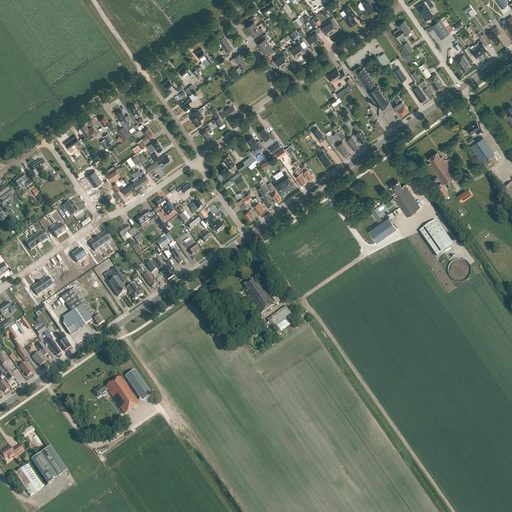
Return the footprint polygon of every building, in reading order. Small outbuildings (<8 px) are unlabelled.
[(266,4),(270,9),(273,6),(276,10),(279,8),(276,3),(275,4),(272,0),(266,4)] [(366,0),(365,1),(367,3),(363,5),(369,14),(374,9),(371,5),(374,3),(371,0),(366,0)] [(428,4),(426,5),(424,1),(416,7),(425,21),(433,15),(429,9),(434,6),(430,0),(426,0),(426,1),(428,4)] [(495,0),(502,9),(507,5),(503,0),(495,0)] [(262,12),(266,18),(269,16),(266,12),(270,9),(266,4),(261,8),(263,12),(262,12)] [(352,16),(355,14),(349,6),(344,10),(347,14),(348,13),(349,15),(344,18),(350,27),(357,22),(352,16)] [(507,22),(503,25),(509,34),(511,31),(511,25),(511,24),(511,16),(506,20),(507,22)] [(246,26),(250,31),(257,26),(254,21),(256,20),(254,17),(248,21),(250,24),(247,26),(246,26)] [(328,24),(333,32),(338,28),(337,28),(336,26),(338,25),(333,17),(327,22),(328,24)] [(299,19),(293,23),(296,28),(302,24),(299,19)] [(450,33),(449,32),(440,19),(432,25),(441,39),(450,33)] [(397,26),(400,29),(394,33),(398,38),(404,35),(411,31),(404,21),(397,26)] [(328,35),(333,32),(328,24),(325,26),(324,24),(319,27),(323,32),(325,30),(328,35)] [(250,31),(253,36),(253,35),(257,33),(259,35),(264,32),(261,27),(259,29),(257,26),(250,31)] [(315,33),(312,35),(317,43),(322,39),(321,39),(321,38),(317,33),(320,32),(317,27),(313,30),(315,33)] [(492,32),(488,35),(494,44),(500,40),(497,35),(501,32),(497,27),(491,31),(492,32)] [(258,43),(261,48),(269,42),(267,40),(269,38),(266,34),(261,37),(262,40),(258,43)] [(312,35),(307,38),(312,46),(317,43),(312,35)] [(220,43),(222,46),(228,42),(224,36),(218,40),(218,41),(215,42),(217,45),(220,43)] [(477,46),(482,53),(487,49),(485,46),(487,44),(482,36),(480,38),(482,42),(477,46)] [(413,49),(407,41),(402,44),(407,52),(413,49)] [(221,51),(223,54),(225,52),(226,52),(232,48),(228,42),(222,46),(224,49),(221,51)] [(261,48),(265,52),(272,47),(269,42),(261,48)] [(296,46),(301,54),(306,50),(305,50),(300,43),(296,46)] [(296,57),(301,54),(296,46),(293,48),(290,45),(286,48),(291,55),(293,53),(296,57)] [(474,53),(477,57),(482,53),(477,46),(472,50),(469,46),(467,47),(472,55),(474,53)] [(204,55),(207,59),(209,57),(206,53),(205,53),(202,49),(195,53),(199,58),(204,55)] [(401,52),(407,60),(410,58),(404,49),(401,52)] [(279,56),(285,65),(290,61),(289,61),(286,57),(289,55),(285,50),(283,52),(284,54),(280,57),(279,56)] [(377,57),(384,66),(390,62),(384,53),(380,56),(379,55),(377,56),(378,57),(377,57)] [(463,55),(455,61),(460,68),(461,68),(464,72),(470,67),(468,63),(463,55)] [(280,68),(285,65),(279,56),(274,60),(280,68)] [(189,75),(192,78),(195,75),(192,73),(188,69),(187,70),(183,65),(178,71),(182,75),(186,72),(190,75),(189,75)] [(377,106),(379,109),(389,102),(377,85),(376,86),(363,67),(362,68),(360,66),(353,71),(357,78),(356,79),(358,82),(361,86),(363,85),(366,90),(367,89),(368,91),(378,106),(377,106)] [(400,67),(394,71),(401,81),(407,78),(400,67)] [(422,71),(426,78),(430,75),(426,68),(422,71)] [(342,80),(347,76),(343,70),(340,73),(337,70),(331,74),(330,74),(327,76),(332,83),(340,77),(342,80)] [(441,81),(437,74),(428,80),(433,86),(434,86),(437,90),(444,86),(440,81),(441,81)] [(172,83),(168,79),(163,84),(167,89),(171,85),(175,88),(177,86),(173,82),(172,83)] [(237,100),(266,84),(263,79),(235,95),(237,100)] [(346,81),(351,88),(354,86),(349,79),(346,81)] [(425,91),(428,96),(432,93),(431,92),(432,92),(428,85),(426,86),(426,85),(427,84),(424,80),(419,84),(422,89),(424,92),(425,91)] [(190,93),(191,94),(196,91),(191,85),(184,90),(186,92),(188,91),(189,93),(190,93)] [(417,97),(418,96),(421,101),(425,98),(424,97),(425,96),(418,85),(412,89),(414,93),(417,97)] [(189,96),(192,100),(197,97),(195,94),(197,93),(196,91),(189,96)] [(397,109),(401,115),(409,109),(406,106),(405,103),(405,104),(402,100),(402,101),(397,94),(393,96),(398,103),(395,106),(397,109)] [(338,96),(329,101),(331,104),(340,99),(338,96)] [(190,98),(187,100),(188,101),(181,105),(185,111),(191,106),(189,103),(192,101),(190,98)] [(140,114),(138,110),(137,111),(134,104),(128,107),(132,114),(135,112),(137,115),(140,114)] [(191,120),(195,126),(201,122),(199,119),(203,117),(200,113),(205,110),(204,108),(207,106),(206,104),(192,114),(194,117),(191,120)] [(127,120),(126,117),(125,117),(121,111),(116,114),(119,121),(123,119),(124,122),(127,120)] [(377,120),(373,115),(370,118),(373,122),(372,124),(377,132),(383,128),(377,120)] [(103,126),(107,124),(111,129),(115,126),(111,121),(109,122),(104,116),(99,120),(103,126)] [(219,117),(214,120),(219,127),(224,123),(219,117)] [(343,121),(347,126),(351,124),(346,117),(342,119),(343,120),(343,121)] [(471,134),(476,130),(479,135),(484,131),(480,125),(479,126),(476,122),(467,128),(471,134)] [(354,134),(359,140),(359,139),(362,143),(367,140),(364,136),(365,136),(361,129),(356,123),(353,125),(357,131),(354,134)] [(85,125),(80,128),(86,136),(89,139),(98,133),(93,127),(88,130),(85,125)] [(118,129),(123,136),(128,132),(123,125),(118,129)] [(201,134),(205,140),(210,136),(207,131),(211,129),(209,126),(205,130),(205,131),(201,134)] [(336,129),(338,132),(343,139),(346,137),(341,130),(340,130),(339,127),(336,129)] [(142,138),(143,141),(148,138),(147,137),(152,134),(148,128),(142,131),(145,136),(142,138)] [(258,132),(264,141),(270,137),(272,140),(275,138),(271,132),(268,134),(264,128),(258,132)] [(317,128),(312,131),(317,138),(322,135),(317,128)] [(107,133),(103,136),(108,143),(112,140),(107,133)] [(70,140),(73,144),(76,142),(79,146),(82,143),(79,140),(76,136),(70,140)] [(257,142),(253,136),(247,141),(253,150),(255,148),(258,151),(264,147),(259,140),(257,142)] [(346,140),(350,146),(351,146),(353,149),(358,146),(356,143),(357,142),(352,136),(346,140)] [(104,138),(100,141),(108,154),(113,151),(104,138)] [(481,138),(470,146),(482,162),(493,155),(481,138)] [(141,139),(136,142),(141,149),(145,146),(141,139)] [(67,148),(70,152),(73,150),(71,146),(73,144),(70,140),(65,143),(68,148),(67,148)] [(152,143),(146,147),(149,151),(152,149),(153,151),(156,149),(157,151),(162,148),(157,141),(152,144),(152,143)] [(342,142),(336,147),(340,153),(341,152),(344,156),(349,152),(346,149),(347,148),(342,142)] [(279,143),(275,145),(269,150),(272,154),(278,150),(282,147),(279,143)] [(285,149),(289,153),(295,149),(291,144),(285,149)] [(323,163),(324,166),(331,162),(330,160),(332,158),(327,150),(320,155),(319,152),(316,154),(319,158),(323,163)] [(250,157),(243,162),(246,166),(255,160),(252,155),(249,151),(246,152),(250,157)] [(158,157),(155,152),(149,156),(153,161),(158,157)] [(431,162),(429,164),(443,184),(457,175),(446,159),(445,160),(442,156),(441,157),(437,152),(428,158),(431,162)] [(224,157),(222,158),(229,168),(235,164),(228,154),(227,155),(226,154),(223,156),(224,157)] [(135,155),(131,158),(135,164),(139,161),(135,155)] [(161,168),(165,166),(171,161),(167,156),(165,158),(164,157),(158,162),(160,165),(159,165),(161,168)] [(271,158),(268,161),(261,165),(264,169),(274,162),(271,158)] [(36,164),(39,168),(42,166),(45,169),(48,167),(45,163),(44,164),(42,160),(36,164)] [(148,172),(159,164),(158,162),(157,161),(146,169),(148,172)] [(243,162),(237,166),(240,171),(246,166),(243,162)] [(33,172),(36,176),(39,174),(36,170),(39,168),(36,164),(31,167),(33,171),(33,172)] [(304,171),(303,171),(309,179),(313,177),(310,172),(311,172),(308,168),(304,164),(300,166),(304,171)] [(139,178),(142,183),(148,179),(142,170),(140,172),(138,169),(134,172),(137,176),(139,178)] [(115,170),(106,176),(109,179),(118,173),(115,170)] [(298,180),(302,184),(306,182),(303,178),(304,178),(298,170),(295,172),(297,176),(296,177),(298,180)] [(94,171),(86,176),(90,182),(98,176),(94,171)] [(52,177),(56,182),(60,179),(57,174),(54,176),(51,172),(49,174),(51,177),(52,177)] [(241,176),(239,173),(232,178),(234,181),(241,176)] [(289,176),(286,173),(274,181),(276,184),(276,185),(281,192),(291,185),(293,187),(295,185),(289,176)] [(18,187),(24,183),(27,188),(33,183),(29,177),(26,180),(22,174),(19,176),(20,177),(14,181),(18,187)] [(98,176),(90,182),(94,187),(102,182),(98,176)] [(129,182),(126,178),(120,182),(123,186),(129,182)] [(133,182),(137,187),(142,183),(139,178),(133,182)] [(222,183),(225,188),(232,182),(230,178),(222,183)] [(271,183),(267,185),(264,182),(264,183),(261,180),(259,181),(261,184),(261,185),(261,186),(266,193),(269,191),(271,194),(270,194),(273,198),(274,197),(278,201),(281,199),(278,194),(276,190),(271,183)] [(395,197),(394,198),(404,213),(403,214),(405,218),(407,217),(420,207),(405,185),(402,187),(398,181),(390,187),(393,191),(392,192),(395,197)] [(127,186),(131,191),(137,187),(133,182),(127,186)] [(436,186),(444,196),(448,193),(441,183),(436,186)] [(179,193),(182,191),(184,194),(191,189),(187,184),(183,187),(182,186),(177,190),(179,193)] [(511,184),(503,191),(511,204),(511,184)] [(0,199),(0,200),(3,203),(12,196),(11,195),(14,192),(10,187),(7,189),(5,186),(0,189),(0,199)] [(122,190),(125,195),(131,191),(127,186),(122,190)] [(262,195),(260,197),(264,202),(265,202),(268,207),(272,204),(265,193),(266,193),(261,186),(257,189),(262,195)] [(457,195),(462,202),(473,195),(468,188),(457,195)] [(162,208),(163,207),(169,216),(175,212),(169,204),(167,206),(161,198),(155,202),(158,207),(161,205),(162,208)] [(252,200),(255,204),(253,206),(259,214),(262,212),(262,211),(264,209),(259,202),(258,202),(256,198),(252,200)] [(71,201),(63,206),(67,212),(75,206),(71,201)] [(194,204),(193,203),(189,206),(190,209),(194,206),(198,211),(203,207),(199,201),(194,204)] [(244,213),(249,220),(254,216),(250,209),(249,210),(247,207),(247,206),(245,202),(240,206),(242,210),(243,210),(245,213),(244,213)] [(75,206),(67,212),(70,217),(78,212),(75,206)] [(136,219),(141,225),(149,219),(150,221),(156,217),(152,211),(148,213),(147,211),(143,213),(143,214),(136,219)] [(183,214),(179,216),(184,223),(188,221),(183,214)] [(198,217),(191,222),(195,226),(201,222),(198,217)] [(368,231),(376,243),(397,228),(389,217),(368,231)] [(212,227),(217,232),(223,226),(218,221),(215,225),(208,218),(203,222),(206,224),(208,222),(212,226),(212,227)] [(165,226),(160,219),(156,221),(161,228),(165,226)] [(420,232),(437,257),(453,245),(436,220),(420,232)] [(56,227),(62,236),(66,232),(61,224),(56,227)] [(129,230),(126,226),(117,232),(122,238),(129,234),(131,237),(136,234),(132,228),(129,230)] [(57,239),(62,236),(56,227),(51,231),(57,239)] [(205,230),(202,233),(205,235),(201,238),(205,243),(211,237),(205,230)] [(39,233),(34,236),(40,244),(45,241),(39,233)] [(105,233),(99,236),(105,244),(110,241),(105,233)] [(142,239),(139,233),(133,237),(136,243),(142,239)] [(34,236),(29,240),(34,248),(40,244),(34,236)] [(99,236),(94,240),(100,248),(105,244),(99,236)] [(165,237),(157,243),(162,250),(170,244),(165,237)] [(29,240),(24,244),(29,252),(34,248),(29,240)] [(94,240),(89,244),(94,252),(100,248),(94,240)] [(188,249),(192,255),(199,250),(195,244),(194,245),(191,240),(186,244),(189,248),(188,249)] [(181,244),(179,246),(183,252),(188,249),(189,248),(186,244),(184,242),(182,244),(181,244)] [(81,249),(76,252),(82,260),(87,257),(81,249)] [(176,249),(171,253),(179,264),(184,261),(176,249)] [(14,253),(19,261),(24,258),(18,250),(14,253)] [(76,252),(72,255),(77,264),(82,260),(76,252)] [(19,261),(14,253),(9,256),(15,264),(19,261)] [(154,261),(159,269),(163,266),(158,259),(154,261)] [(151,260),(146,264),(152,273),(157,269),(151,260)] [(3,264),(0,266),(0,269),(4,275),(8,272),(3,264)] [(135,270),(138,275),(143,271),(140,266),(135,270)] [(164,276),(168,281),(174,276),(171,272),(171,271),(168,266),(160,271),(164,276)] [(108,272),(104,275),(109,283),(109,284),(118,297),(126,292),(122,285),(126,282),(116,268),(109,273),(108,272)] [(154,280),(149,272),(144,276),(149,284),(149,283),(153,288),(157,285),(153,281),(154,280)] [(136,273),(130,276),(133,281),(139,277),(136,273)] [(48,277),(42,281),(48,289),(53,285),(48,277)] [(248,291),(247,292),(249,296),(248,297),(261,315),(275,305),(259,283),(257,285),(253,280),(245,286),(248,291)] [(42,281),(37,284),(43,292),(48,289),(42,281)] [(131,295),(134,300),(143,294),(139,290),(134,283),(127,289),(131,295)] [(37,284),(32,288),(37,296),(43,292),(37,284)] [(71,291),(61,297),(75,317),(63,325),(70,335),(85,325),(85,326),(92,321),(92,322),(94,321),(98,326),(104,322),(99,316),(97,313),(94,315),(75,288),(71,291)] [(268,293),(268,294),(269,293),(276,304),(281,300),(274,289),(268,293)] [(10,306),(7,303),(0,307),(0,312),(2,315),(9,310),(12,313),(16,310),(12,304),(10,306)] [(6,321),(1,324),(5,329),(9,325),(6,321)] [(46,330),(43,325),(36,331),(39,336),(47,330),(46,330)] [(55,336),(60,342),(58,343),(64,352),(71,347),(65,338),(63,340),(59,333),(55,336)] [(55,345),(54,346),(50,340),(47,343),(51,348),(50,349),(53,352),(54,352),(57,356),(61,354),(55,345)] [(39,366),(39,367),(43,364),(46,362),(45,360),(46,359),(44,357),(49,353),(49,352),(49,353),(41,342),(36,346),(40,352),(32,358),(36,364),(37,363),(39,366)] [(16,351),(22,360),(26,357),(20,348),(16,351)] [(24,372),(27,377),(32,374),(31,374),(33,373),(26,362),(19,367),(23,373),(24,372)] [(6,376),(10,381),(14,378),(8,369),(7,369),(4,365),(0,367),(0,370),(2,373),(3,373),(6,377),(6,376)] [(126,379),(138,396),(147,389),(135,373),(126,379)] [(94,392),(98,398),(106,392),(106,391),(108,390),(109,391),(109,392),(124,414),(139,404),(120,377),(106,387),(107,387),(104,389),(102,386),(94,392)] [(0,388),(2,391),(3,390),(4,393),(8,390),(8,389),(9,388),(4,381),(1,383),(0,382),(0,388)] [(5,459),(5,460),(8,457),(10,459),(15,456),(23,450),(20,445),(12,451),(10,447),(1,453),(2,455),(1,456),(0,457),(2,460),(4,460),(5,459)] [(50,446),(31,460),(48,485),(67,471),(50,446)] [(15,474),(31,496),(44,487),(28,465),(15,474)]
